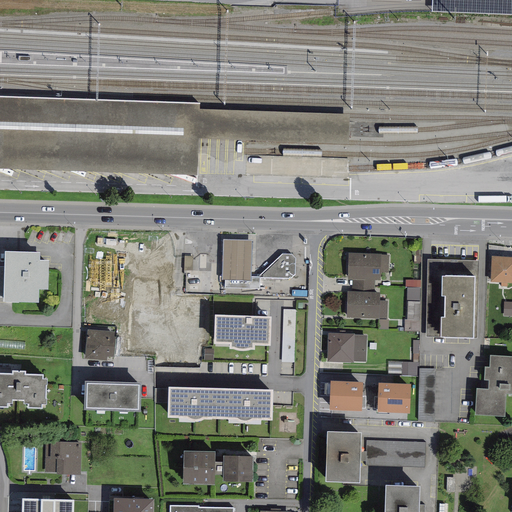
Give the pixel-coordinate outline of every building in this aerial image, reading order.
[(511,0),(432,0),(431,12),(511,15),(511,0)] [(200,102),(0,96),(0,153),(198,160),(198,140),(199,108),(200,102)] [(349,113),(199,108),(198,140),(348,144),(349,113)] [(198,160),(0,153),(0,168),(197,175),(198,160)] [(251,281),(251,277),(252,255),(252,240),(222,239),(222,255),(221,280),(224,280),(251,281)] [(3,298),(3,302),(38,303),(39,290),(48,290),(49,261),(40,260),(40,253),(5,251),(4,267),(3,298)] [(348,253),(347,280),(352,280),(374,280),(380,280),(380,273),(388,273),(388,255),(380,255),(381,254),(348,253)] [(292,254),(282,254),(259,276),(251,277),(251,281),(224,280),(224,288),(259,289),(259,278),(290,279),(295,274),(295,258),(292,254)] [(185,269),(193,269),(194,255),(186,255),(185,269)] [(511,257),(491,256),(490,282),(501,283),(501,286),(507,287),(507,283),(511,282),(511,257)] [(427,260),(426,337),(476,338),(478,261),(427,260)] [(374,293),(374,280),(352,280),(352,292),(374,293)] [(420,301),(420,288),(407,288),(407,301),(420,301)] [(347,292),(347,318),(387,319),(387,301),(379,301),(380,293),(374,293),(352,292),(347,292)] [(420,301),(407,301),(407,320),(404,320),(404,332),(419,332),(420,301)] [(511,302),(504,302),(503,316),(511,316),(511,302)] [(101,318),(121,318),(122,304),(101,304),(101,318)] [(283,309),(281,362),(294,362),(296,310),(283,309)] [(271,317),(214,315),(213,344),(229,345),(229,350),(234,350),(236,350),(238,351),(240,351),(243,351),(245,351),(247,351),(249,350),(254,350),(255,345),(270,346),(271,317)] [(388,320),(378,320),(378,330),(388,330),(388,320)] [(87,330),(85,359),(107,361),(107,357),(113,357),(115,332),(87,330)] [(327,361),(327,362),(353,363),(353,362),(366,362),(367,336),(354,335),(354,334),(328,333),(327,361)] [(511,356),(490,356),(489,367),(484,367),(484,380),(489,380),(488,390),(476,389),(475,415),(505,417),(506,394),(511,394),(511,356)] [(402,376),(402,362),(388,362),(387,375),(402,376)] [(419,369),(419,363),(402,362),(402,376),(419,376),(419,369)] [(436,369),(419,369),(419,376),(417,422),(434,422),(436,369)] [(28,408),(42,408),(42,404),(46,405),(47,379),(43,379),(43,374),(25,374),(26,371),(12,371),(12,374),(0,373),(0,407),(7,408),(8,404),(12,404),(12,400),(23,401),(23,404),(28,404),(28,408)] [(364,378),(365,392),(378,391),(377,377),(364,378)] [(85,381),(84,410),(140,412),(141,383),(85,381)] [(363,382),(331,381),(330,410),(362,412),(363,382)] [(411,384),(379,383),(377,413),(409,414),(411,384)] [(272,390),(168,387),(167,418),(272,420),(272,390)] [(361,433),(326,431),(325,482),(359,483),(360,461),(360,452),(361,433)] [(425,443),(366,440),(365,452),(365,461),(365,465),(424,467),(425,443)] [(57,472),(57,474),(81,475),(82,442),(45,441),(44,472),(57,472)] [(184,452),(183,484),(214,485),(215,452),(184,452)] [(253,457),(223,456),(222,481),(253,482),(253,457)] [(420,486),(385,485),(384,511),(418,511),(419,505),(420,486)] [(72,511),(73,500),(22,499),(21,511),(72,511)] [(152,511),(153,499),(113,499),(112,511),(152,511)]
